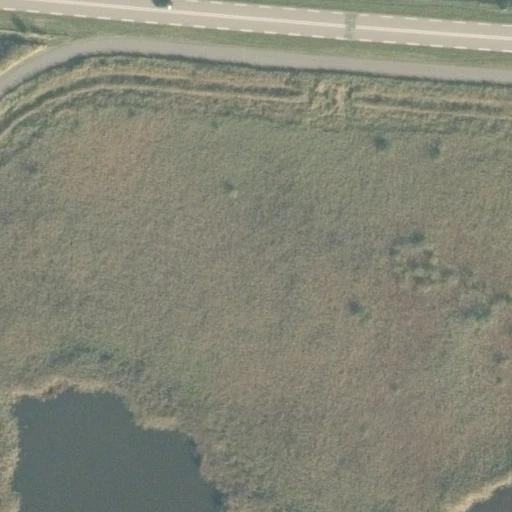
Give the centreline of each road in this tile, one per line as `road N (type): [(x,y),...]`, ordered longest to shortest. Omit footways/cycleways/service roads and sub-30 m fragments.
road 1 (unclassified): [(0,85),(36,60),(132,42),(511,74)]
road 2 (primary): [(511,37),(58,0)]
